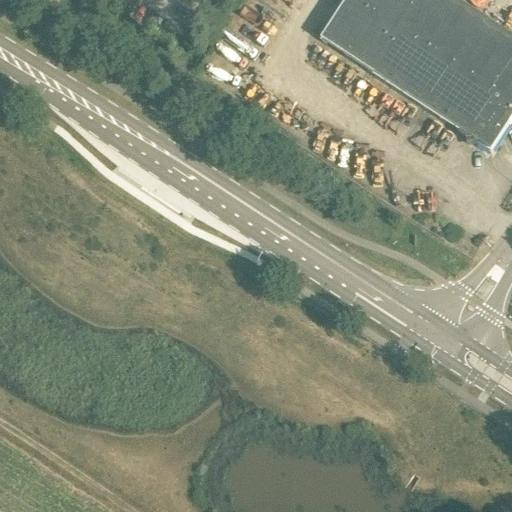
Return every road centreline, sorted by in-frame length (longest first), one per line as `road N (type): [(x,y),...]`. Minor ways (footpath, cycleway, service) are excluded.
road 1 (track): [(511,454),(0,118)]
road 2 (secondary): [(445,345),(0,52)]
road 3 (unknown): [(0,421),(138,511)]
